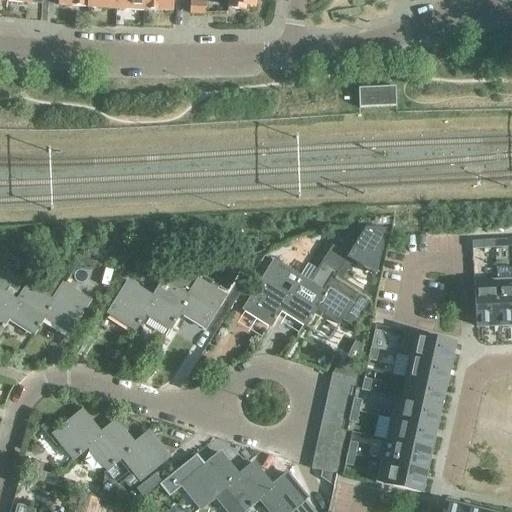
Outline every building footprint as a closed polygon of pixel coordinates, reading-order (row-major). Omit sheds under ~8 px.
[(87,8),(87,0),(58,0),(58,5),(86,7),(86,8),(87,8)] [(115,10),(115,0),(87,0),(87,8),(115,10)] [(115,0),(115,10),(143,11),(143,9),(143,0),(115,0)] [(172,0),(143,0),(143,9),(172,11),(172,0)] [(230,0),(228,7),(244,11),(245,6),(254,8),(255,0),(230,0)] [(205,14),(205,3),(190,2),(189,13),(205,14)] [(359,107),(395,106),(394,88),(359,89),(359,107)] [(353,247),(364,229),(352,229),(344,242),(353,247)] [(494,240),(494,248),(506,247),(506,239),(494,240)] [(494,248),(494,240),(482,240),(483,249),(494,248)] [(279,308),(280,309),(304,324),(314,308),(314,307),(335,275),(335,276),(337,273),(337,272),(347,256),(333,247),(322,263),(309,283),(299,276),(292,288),(288,293),(279,308)] [(279,308),(288,293),(281,288),(285,283),(292,288),(299,276),(274,259),(263,276),(264,277),(244,309),(269,325),(280,309),(279,308)] [(204,329),(226,295),(217,290),(219,286),(227,291),(242,268),(238,266),(208,266),(203,276),(212,281),(210,285),(200,279),(178,312),(179,312),(204,329)] [(168,329),(179,312),(178,312),(200,279),(204,273),(197,269),(194,274),(186,270),(183,275),(172,268),(164,281),(153,298),(143,313),(144,313),(168,329)] [(160,268),(154,276),(162,281),(167,273),(160,268)] [(8,317),(17,302),(5,294),(8,289),(15,293),(23,281),(11,273),(9,277),(0,271),(0,329),(8,317)] [(314,307),(314,308),(339,324),(360,292),(335,276),(335,275),(314,307)] [(43,316),(43,317),(68,333),(89,301),(88,300),(96,287),(81,277),(73,290),(64,284),(62,287),(43,316)] [(511,278),(496,279),(498,326),(511,324),(511,278)] [(498,326),(496,279),(473,281),(476,327),(498,326)] [(8,317),(33,333),(43,317),(43,316),(62,287),(52,281),(43,295),(29,285),(17,302),(8,317)] [(133,329),(144,313),(143,313),(153,298),(129,282),(109,313),(133,329)] [(374,330),(370,348),(388,351),(386,346),(382,334),(381,332),(374,330)] [(408,356),(448,365),(453,343),(408,333),(403,355),(403,356),(408,357),(408,356)] [(370,348),(367,360),(375,361),(377,350),(370,348)] [(408,357),(403,378),(409,379),(444,386),(448,365),(408,356),(408,357)] [(336,365),(333,373),(357,379),(360,363),(344,361),(341,366),(336,365)] [(149,363),(143,373),(151,378),(157,368),(149,363)] [(356,382),(357,379),(333,373),(332,373),(329,384),(354,389),(356,382)] [(364,378),(361,390),(368,392),(371,380),(364,378)] [(404,400),(439,408),(444,386),(409,379),(404,400)] [(354,389),(329,384),(327,394),(352,400),(354,389)] [(352,400),(327,394),(324,405),(350,411),(352,400)] [(389,419),(434,429),(439,408),(404,400),(399,399),(399,398),(394,397),(394,398),(389,419)] [(353,399),(351,410),(358,412),(361,400),(353,399)] [(350,411),(324,405),(322,415),(347,421),(350,411)] [(356,423),(358,412),(351,410),(348,421),(356,423)] [(71,458),(86,446),(86,445),(100,434),(82,411),(53,435),(71,458)] [(345,433),(347,421),(322,415),(320,427),(345,433)] [(430,450),(434,429),(389,419),(385,440),(384,440),(394,443),(394,442),(430,450)] [(105,468),(120,456),(119,455),(134,444),(116,422),(100,434),(86,445),(86,446),(105,468)] [(320,427),(317,436),(343,441),(345,433),(320,427)] [(119,455),(120,456),(138,479),(168,455),(149,432),(134,444),(119,455)] [(343,441),(317,436),(315,446),(341,452),(343,441)] [(347,454),(355,455),(357,444),(350,442),(347,454)] [(389,463),(425,471),(430,450),(394,442),(394,443),(389,462),(389,463)] [(341,452),(315,446),(313,457),(338,462),(341,452)] [(209,500),(224,488),(224,487),(238,476),(220,453),(191,477),(209,500)] [(355,455),(347,454),(345,465),(352,467),(355,455)] [(336,474),(338,462),(313,457),(310,468),(336,474)] [(420,493),(425,471),(389,463),(389,462),(380,460),(380,461),(375,483),(420,493)] [(257,497),(272,486),(254,464),(238,476),(224,487),(224,488),(243,510),(258,498),(257,497)] [(55,486),(58,477),(33,470),(30,479),(55,486)] [(315,511),(305,498),(306,497),(287,474),(272,486),(257,497),(258,498),(269,511),(315,511)] [(79,484),(58,477),(55,486),(76,493),(79,484)] [(101,490),(98,499),(110,503),(113,494),(101,490)] [(116,491),(112,504),(129,509),(133,496),(116,491)] [(97,511),(101,501),(83,495),(78,511),(97,511)]
